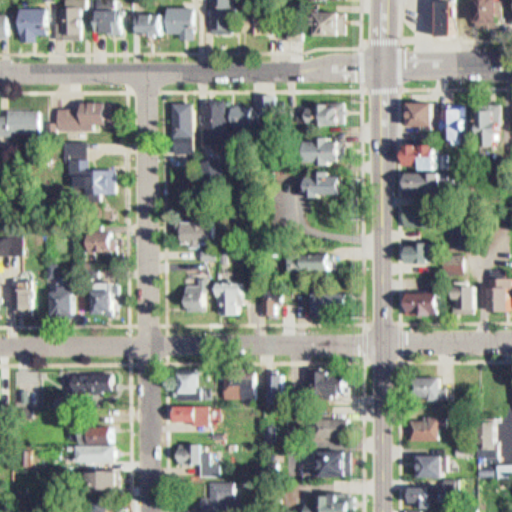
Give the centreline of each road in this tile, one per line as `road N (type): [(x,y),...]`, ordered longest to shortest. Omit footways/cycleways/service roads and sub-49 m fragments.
road 1 (residential): [(0,344),(511,339)]
road 2 (residential): [(511,64),(0,68)]
road 3 (secondary): [(382,511),(381,0)]
road 4 (residential): [(150,511),(147,70)]
